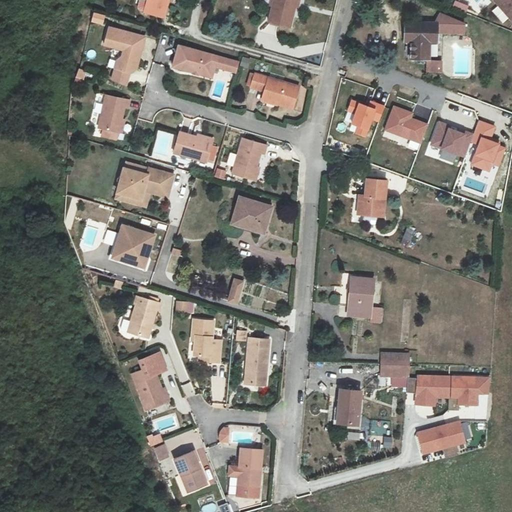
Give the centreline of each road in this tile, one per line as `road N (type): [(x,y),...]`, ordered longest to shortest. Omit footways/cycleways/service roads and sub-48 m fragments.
road 1 (residential): [(313,142),(290,420)]
road 2 (residential): [(152,95),(313,142)]
road 3 (residential): [(350,0),(313,142)]
